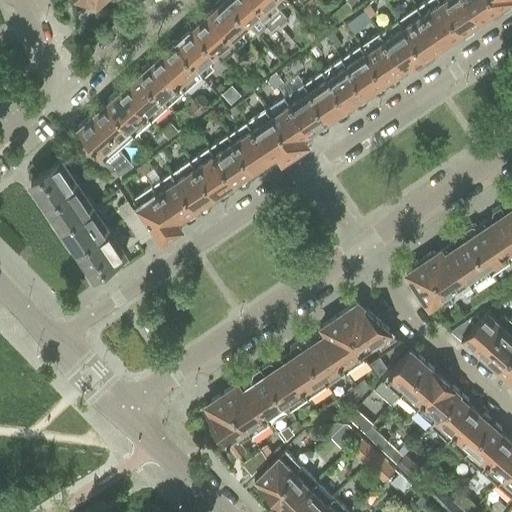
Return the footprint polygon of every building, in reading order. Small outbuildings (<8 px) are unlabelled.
[(241,29),(249,22),(229,0),(218,0),(216,2),(217,5),(210,11),(238,43),(245,36),(242,32),(243,31),(241,29)] [(229,0),(249,22),(248,23),(257,33),(258,32),(266,25),(270,30),(271,30),(278,23),(257,0),(229,0)] [(257,0),(278,23),(286,16),(274,4),(275,3),(276,2),(273,0),(257,0)] [(441,0),(425,0),(418,5),(445,46),(453,40),(457,41),(465,35),(441,0)] [(468,0),(441,0),(465,35),(473,30),(474,26),(482,20),(468,0)] [(496,0),(468,0),(482,20),(491,14),(495,15),(503,10),(496,0)] [(496,0),(503,10),(511,4),(511,0),(496,0)] [(332,13),(330,15),(335,22),(337,20),(353,8),(346,1),(332,13)] [(418,5),(399,18),(427,61),(435,55),(435,52),(445,46),(418,5)] [(365,10),(359,14),(365,24),(372,20),(365,10)] [(195,24),(194,26),(216,51),(222,57),(230,50),(238,43),(210,11),(204,17),(201,16),(195,21),(195,24)] [(399,18),(380,31),(407,71),(415,65),(419,66),(427,61),(399,18)] [(176,38),(175,39),(173,40),(198,67),(204,73),(213,66),(209,61),(210,61),(208,58),(216,51),(194,26),(193,26),(190,25),(183,31),(184,35),(178,40),(176,38)] [(380,31),(361,44),(388,84),(389,83),(393,84),(399,80),(400,76),(407,71),(380,31)] [(336,36),(330,40),(335,48),(341,43),(336,36)] [(172,41),(163,49),(163,52),(156,58),(183,89),(201,73),(196,68),(197,68),(198,67),(173,40),(172,41)] [(316,44),(310,49),(311,50),(315,57),(321,53),(317,47),(317,46),(316,44)] [(361,44),(342,56),(369,96),(375,92),(379,93),(386,89),(385,85),(388,84),(361,44)] [(253,46),(246,52),(251,57),(252,58),(252,59),(259,53),(258,52),(253,46)] [(246,52),(238,60),(242,64),(243,66),(244,67),(252,59),(252,58),(251,57),(246,52)] [(342,56),(323,69),(350,109),(357,105),(360,105),(366,102),(367,98),(369,96),(342,56)] [(167,104),(183,89),(156,58),(151,62),(148,62),(138,72),(167,104)] [(323,69),(304,82),(331,121),(338,117),(342,118),(349,113),(348,110),(350,109),(323,69)] [(150,119),(167,104),(138,72),(130,78),(130,81),(123,88),(150,119)] [(275,72),(271,75),(278,86),(283,82),(275,72)] [(271,75),(266,79),(274,89),(278,86),(271,75)] [(304,82),(285,94),(312,134),(319,130),(323,130),(329,127),(329,123),(331,121),(304,82)] [(231,85),(222,93),(230,103),(240,94),(231,85)] [(134,133),(150,119),(123,88),(118,92),(115,92),(105,101),(134,133)] [(285,94),(267,107),(296,149),(308,141),(307,138),(312,134),(285,94)] [(195,96),(191,99),(193,101),(201,110),(210,102),(204,95),(195,96)] [(105,101),(76,127),(87,139),(110,164),(118,173),(119,175),(131,164),(130,162),(117,148),(134,133),(105,101)] [(193,101),(185,109),(193,117),(201,110),(193,101)] [(234,104),(227,109),(232,116),(239,111),(234,104)] [(267,107),(247,120),(274,160),(281,155),(283,158),(296,149),(267,107)] [(247,120),(228,132),(255,173),(257,172),(261,172),(267,169),(267,165),(274,160),(247,120)] [(170,122),(161,130),(162,130),(167,136),(168,138),(178,130),(170,122)] [(162,130),(154,138),(159,144),(167,136),(162,130)] [(184,131),(176,137),(180,143),(188,136),(185,131),(184,131)] [(228,132),(209,145),(236,186),(238,184),(242,185),(248,181),(248,177),(255,173),(228,132)] [(79,147),(101,172),(110,164),(87,139),(79,147)] [(209,145),(190,158),(217,198),(219,197),(223,198),(229,194),(229,190),(236,186),(209,145)] [(190,158),(171,170),(198,211),(200,210),(204,210),(210,206),(210,203),(217,198),(190,158)] [(31,179),(47,203),(77,183),(61,159),(31,179)] [(147,159),(140,164),(145,173),(153,167),(147,159)] [(109,181),(118,173),(110,164),(101,172),(109,181)] [(136,166),(132,169),(133,169),(138,177),(145,173),(140,164),(136,166)] [(171,170),(152,183),(179,223),(186,219),(190,220),(197,216),(196,212),(198,211),(171,170)] [(47,203),(63,226),(93,206),(77,183),(47,203)] [(179,223),(152,183),(133,197),(161,239),(181,226),(179,223)] [(116,206),(125,219),(135,212),(127,199),(116,206)] [(511,199),(509,199),(501,205),(511,220),(511,199)] [(492,214),(483,220),(510,260),(511,258),(511,220),(501,205),(493,210),(492,214)] [(63,226),(78,250),(109,230),(93,206),(63,226)] [(135,212),(125,219),(140,242),(151,235),(135,212)] [(470,225),(462,230),(491,273),(510,260),(483,220),(475,226),(470,225)] [(109,230),(78,250),(94,274),(125,254),(109,230)] [(454,239),(445,245),(472,286),(491,273),(462,230),(455,236),(454,239)] [(431,251),(424,256),(453,298),(472,286),(445,245),(435,252),(431,251)] [(453,298),(424,256),(412,264),(411,268),(406,271),(429,305),(448,292),(453,299),(453,298)] [(487,288),(477,294),(482,301),(491,294),(487,288)] [(477,294),(470,300),(474,306),(482,301),(477,294)] [(354,303),(334,316),(363,359),(364,358),(360,351),(372,343),(378,352),(398,338),(360,304),(354,303)] [(472,346),(480,353),(509,320),(504,316),(499,316),(496,318),(487,310),(485,311),(482,308),(450,330),(469,347),(472,346)] [(445,315),(439,320),(445,325),(445,326),(451,322),(445,315)] [(323,328),(318,331),(345,371),(363,359),(334,316),(321,326),(323,328)] [(487,363),(495,370),(511,350),(511,316),(509,320),(480,353),(488,360),(487,363)] [(306,336),(297,341),(326,384),(345,371),(318,331),(310,337),(306,336)] [(289,351),(281,356),(308,396),(326,384),(297,341),(289,347),(289,351)] [(409,347),(373,388),(390,403),(398,394),(426,362),(409,347)] [(506,376),(511,381),(511,350),(495,370),(503,377),(506,376)] [(268,361),(259,367),(288,409),(308,396),(281,356),(272,362),(268,361)] [(379,356),(368,363),(377,376),(386,366),(379,356)] [(398,394),(415,409),(415,408),(443,377),(426,362),(398,394)] [(251,376),(242,383),(269,422),(288,409),(259,367),(251,373),(251,376)] [(443,377),(415,408),(432,423),(460,392),(443,377)] [(363,380),(355,385),(355,386),(361,394),(367,386),(363,380)] [(237,383),(221,393),(250,435),(269,422),(242,383),(238,385),(237,383)] [(355,385),(347,391),(354,401),(361,394),(355,386),(355,385)] [(430,425),(446,440),(475,408),(468,402),(468,399),(460,392),(432,423),(430,425)] [(250,435),(221,393),(205,404),(207,406),(204,409),(215,424),(211,427),(217,435),(220,433),(236,456),(245,449),(240,441),(250,435)] [(327,405),(319,411),(323,418),(334,415),(327,405)] [(316,408),(308,411),(309,413),(310,414),(314,421),(323,418),(319,411),(316,408)] [(355,408),(348,417),(364,431),(372,423),(355,408)] [(446,440),(463,454),(492,421),(484,413),(481,413),(475,408),(446,440)] [(337,421),(327,423),(330,436),(343,423),(337,421)] [(463,454),(479,469),(508,437),(501,431),(501,428),(492,421),(463,454)] [(279,430),(277,432),(284,442),(293,433),(287,425),(279,430)] [(349,425),(340,435),(352,447),(353,447),(362,438),(349,425)] [(370,437),(369,437),(380,447),(380,446),(386,440),(376,430),(375,431),(374,432),(370,436),(370,437)] [(479,469),(496,483),(511,465),(511,440),(508,437),(479,469)] [(380,446),(380,447),(396,463),(403,456),(386,440),(380,446)] [(266,444),(259,450),(266,459),(272,453),(266,444)] [(253,478),(269,494),(300,464),(284,448),(253,478)] [(259,450),(241,462),(251,474),(266,459),(259,450)] [(403,456),(396,463),(405,471),(408,475),(417,466),(405,454),(403,456)] [(269,494),(285,511),(316,480),(300,464),(269,494)] [(511,465),(496,483),(511,497),(511,465)] [(421,470),(413,479),(427,493),(436,484),(421,470)] [(399,472),(390,482),(402,493),(411,484),(411,483),(410,482),(399,472)] [(285,511),(286,511),(316,511),(333,496),(332,495),(331,496),(316,480),(285,511)] [(436,484),(427,493),(436,501),(444,492),(436,484)] [(348,511),(333,496),(316,511),(348,511)] [(493,508),(489,511),(499,511),(505,506),(497,499),(491,506),(493,508)] [(439,511),(428,501),(419,510),(421,511),(439,511)]
